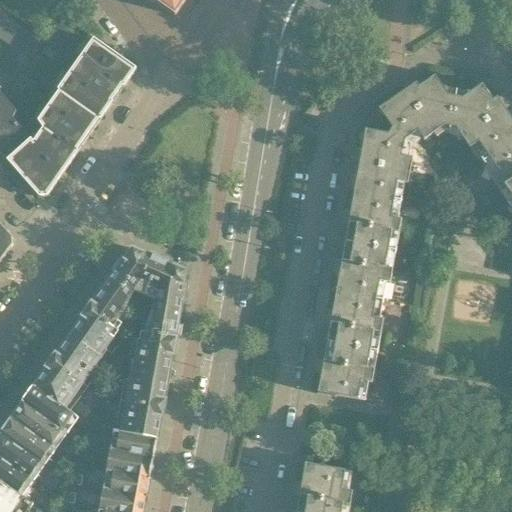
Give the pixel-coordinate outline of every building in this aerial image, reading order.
[(144,0),(145,0),(150,4),(159,5),(175,16),(186,0),(144,0)] [(41,44),(2,16),(0,19),(0,39),(30,60),(41,44)] [(91,45),(82,57),(58,91),(59,92),(49,107),(90,137),(134,75),(91,45)] [(418,88),(412,79),(401,86),(405,92),(379,110),(392,129),(390,132),(405,142),(418,132),(424,141),(444,127),(450,128),(455,98),(448,97),(445,93),(446,89),(442,88),(435,77),(418,88)] [(470,93),(467,93),(466,96),(462,99),(455,98),(450,128),(455,129),(469,149),(472,147),(484,164),(490,160),(489,158),(511,141),(511,120),(504,110),(510,106),(503,95),(493,102),(482,86),(470,93)] [(7,102),(0,94),(0,130),(13,119),(16,112),(7,102)] [(90,137),(49,107),(38,122),(43,129),(33,143),(62,176),(90,137)] [(13,119),(0,130),(0,153),(6,160),(30,139),(13,119)] [(362,150),(355,149),(352,162),(359,163),(354,192),(394,200),(394,202),(401,203),(404,184),(408,185),(412,159),(402,157),(405,142),(390,132),(388,135),(365,131),(362,150)] [(62,176),(33,143),(30,139),(6,160),(39,198),(47,197),(62,176)] [(511,141),(489,158),(490,160),(499,174),(491,180),(509,206),(511,203),(511,141)] [(394,200),(354,192),(351,211),(343,210),(341,223),(348,225),(345,243),(395,252),(401,220),(391,218),(394,202),(394,200)] [(12,238),(0,225),(0,256),(3,259),(12,246),(12,238)] [(395,252),(345,243),(342,261),(335,260),(332,273),(339,274),(336,293),(376,300),(379,282),(390,284),(395,252)] [(147,292),(160,261),(132,249),(111,279),(132,295),(137,288),(147,292)] [(187,272),(160,261),(147,292),(157,296),(155,305),(180,309),(187,272)] [(126,314),(130,302),(132,295),(111,279),(88,311),(115,332),(117,333),(121,326),(119,324),(126,314)] [(152,312),(155,305),(157,296),(147,292),(137,288),(132,295),(130,302),(134,304),(130,314),(143,318),(146,310),(152,312)] [(376,300),(336,293),(333,312),(325,310),(323,323),(330,325),(327,343),(377,352),(383,320),(373,318),(376,300)] [(173,348),(180,309),(155,305),(152,312),(143,331),(142,342),(173,348)] [(88,311),(71,336),(102,358),(108,349),(106,348),(112,341),(110,339),(115,332),(88,311)] [(71,336),(52,362),(78,381),(82,375),(87,379),(102,358),(71,336)] [(173,348),(142,342),(138,342),(136,353),(134,352),(132,363),(130,363),(129,372),(167,379),(173,348)] [(377,352),(327,343),(324,361),(316,360),(314,373),(321,374),(318,394),(332,396),(335,399),(338,397),(358,401),(361,382),(372,384),(377,352)] [(115,368),(119,358),(112,355),(109,365),(115,368)] [(125,360),(119,358),(115,368),(121,370),(125,360)] [(52,362),(35,387),(66,409),(78,392),(73,388),(78,381),(52,362)] [(167,379),(129,372),(125,394),(131,395),(130,403),(162,409),(167,379)] [(102,397),(106,388),(100,385),(96,394),(102,397)] [(35,387),(23,404),(62,432),(69,423),(74,427),(80,419),(66,409),(35,387)] [(112,390),(106,388),(102,397),(108,399),(112,390)] [(99,406),(102,397),(96,394),(93,403),(99,406)] [(104,408),(108,399),(102,397),(99,406),(104,408)] [(162,409),(130,403),(128,410),(122,409),(118,433),(157,439),(162,409)] [(23,404),(11,420),(52,448),(58,439),(63,442),(68,436),(62,432),(23,404)] [(11,420),(1,434),(41,462),(42,462),(48,454),(53,457),(56,452),(52,448),(11,420)] [(157,439),(118,433),(113,431),(109,452),(153,459),(157,439)] [(1,434),(0,435),(0,456),(30,478),(37,469),(42,472),(46,466),(42,462),(41,462),(1,434)] [(84,445),(96,448),(98,438),(86,435),(84,445)] [(82,448),(80,459),(91,461),(93,450),(82,448)] [(153,459),(109,452),(106,471),(150,479),(153,459)] [(0,456),(0,481),(18,495),(26,484),(30,488),(35,482),(30,478),(0,456)] [(323,465),(319,467),(305,464),(302,483),(295,482),(292,495),(299,497),(296,511),(348,511),(352,492),(342,490),(345,471),(325,468),(323,465)] [(150,479),(106,471),(102,492),(146,499),(150,479)] [(80,487),(82,477),(70,475),(69,485),(80,487)] [(41,511),(18,495),(0,481),(0,511),(41,511)] [(143,511),(146,499),(102,492),(99,510),(108,511),(143,511)] [(75,495),(64,493),(62,502),(74,505),(75,495)]
